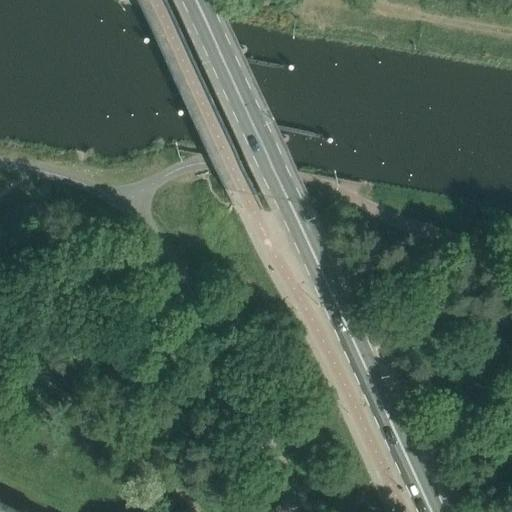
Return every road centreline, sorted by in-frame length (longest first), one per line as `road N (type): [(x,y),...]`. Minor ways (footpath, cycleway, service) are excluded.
road 1 (secondary): [(434,511),(195,0)]
road 2 (residential): [(302,511),(181,275),(125,199)]
